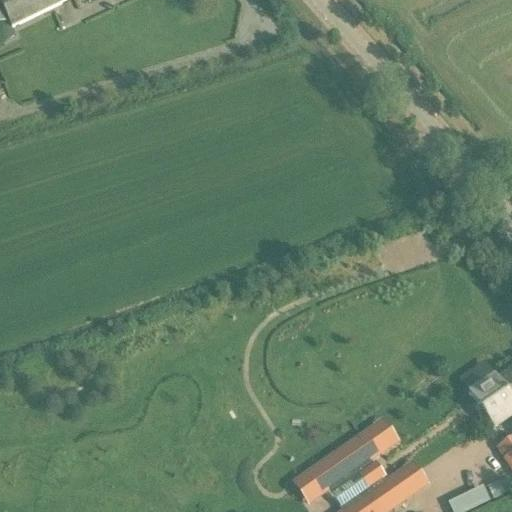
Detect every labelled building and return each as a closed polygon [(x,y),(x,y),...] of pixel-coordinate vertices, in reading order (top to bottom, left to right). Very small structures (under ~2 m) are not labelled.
[(0,0),(0,6),(8,24),(11,30),(73,0),(72,0),(0,0)] [(0,6),(0,27),(8,24),(0,6)] [(494,430),(511,417),(511,370),(496,382),(493,377),(469,394),(494,430)] [(399,445),(383,422),(293,482),(309,505),(330,491),(344,511),(389,511),(427,487),(413,466),(386,485),(384,482),(387,479),(377,464),(373,467),(371,463),(399,445)] [(511,441),(494,453),(511,479),(511,441)]
